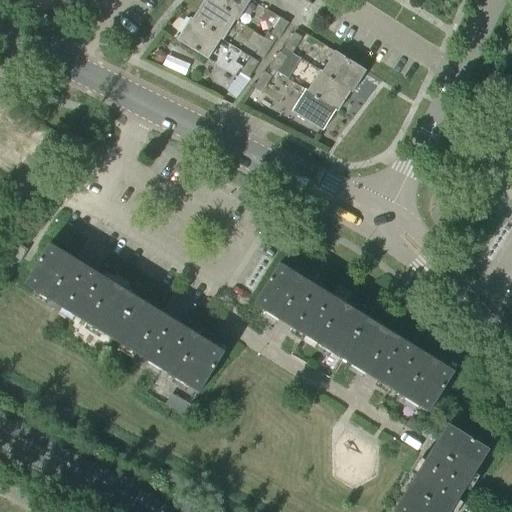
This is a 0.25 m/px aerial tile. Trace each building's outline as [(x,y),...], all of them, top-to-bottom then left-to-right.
[(23,0),(45,13),(52,0),(23,0)] [(204,1),(204,2),(237,22),(250,0),(249,0),(207,0),(206,2),(204,1)] [(190,19),(189,21),(222,41),(234,21),(236,23),(237,22),(204,2),(192,21),(190,19)] [(264,40),(272,45),(276,39),(278,40),(288,24),(267,11),(260,21),(273,30),(270,35),(259,28),(255,34),(264,40)] [(222,41),(189,21),(176,42),(207,61),(219,41),(221,42),(222,41)] [(283,50),(291,55),(300,41),(321,53),(325,47),(296,29),(283,50)] [(272,45),(264,40),(255,55),(263,60),(272,45)] [(278,53),(269,69),(277,74),(284,79),(285,78),(278,74),(279,73),(278,72),(286,58),(278,53)] [(319,72),(318,73),(352,93),(365,72),(334,53),(321,74),(319,72)] [(243,68),(240,75),(248,80),(258,64),(250,59),(243,68)] [(277,74),(269,69),(265,75),(263,73),(242,106),(250,112),(261,94),(279,105),(285,97),(267,85),(272,77),(282,83),(284,79),(277,74)] [(304,91),(304,92),(337,113),(349,93),(352,94),(352,93),(318,73),(306,92),(304,91)] [(337,113),(304,92),(291,113),(322,132),(334,112),(337,114),(337,113)] [(27,251),(26,251),(15,244),(8,256),(19,263),(27,251)] [(224,354),(61,253),(48,245),(23,286),(199,395),(224,354)] [(253,306),(428,414),(453,373),(278,266),(253,306)] [(177,409),(176,411),(185,416),(186,415),(191,406),(182,400),(177,409)] [(393,511),(449,511),(488,451),(448,426),(393,511)]
